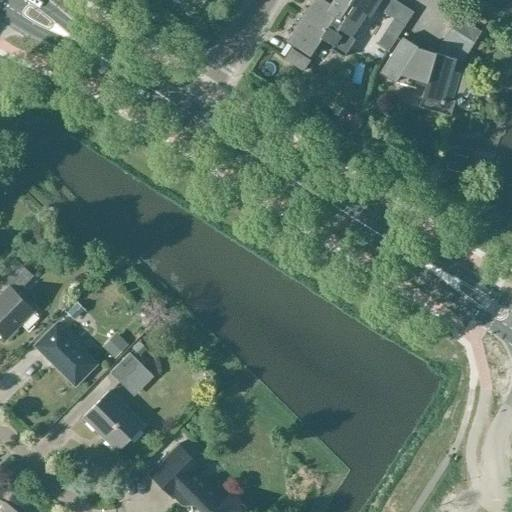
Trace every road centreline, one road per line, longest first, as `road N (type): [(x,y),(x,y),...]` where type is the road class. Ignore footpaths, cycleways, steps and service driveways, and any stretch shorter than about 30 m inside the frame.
road 1 (tertiary): [(511,318),(188,112)]
road 2 (tertiary): [(188,112),(70,37)]
road 3 (residential): [(188,112),(263,0)]
